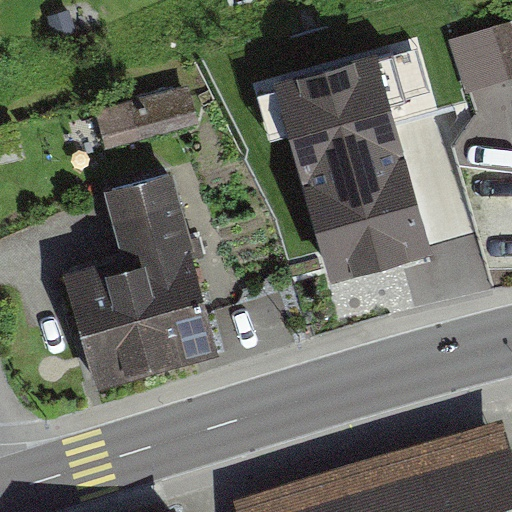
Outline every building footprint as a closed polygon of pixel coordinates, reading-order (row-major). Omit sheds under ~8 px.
[(511,15),(449,36),(467,90),(511,75),(511,15)] [(354,61),(249,86),(271,179),(376,155),(354,61)] [(188,83),(97,105),(107,147),(198,125),(188,83)] [(123,249),(187,230),(192,229),(173,163),(104,183),(123,249)] [(66,265),(100,382),(221,347),(187,230),(123,249),(66,265)] [(511,511),(511,430),(241,499),(244,511),(511,511)] [(153,511),(183,511),(180,502),(153,511)]
